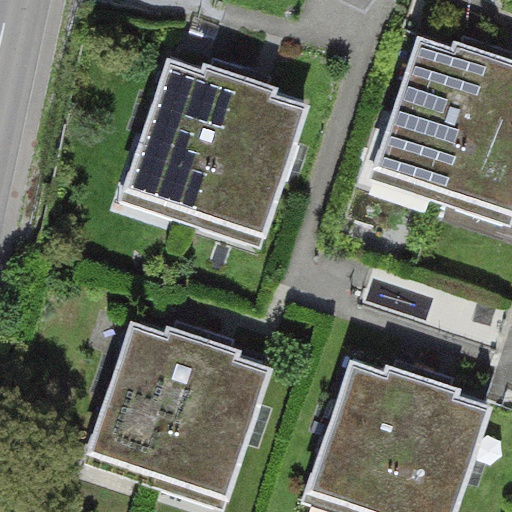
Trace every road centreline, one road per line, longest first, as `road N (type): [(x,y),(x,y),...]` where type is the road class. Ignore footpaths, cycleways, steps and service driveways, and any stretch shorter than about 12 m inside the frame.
road 1 (residential): [(366,44),(300,281),(345,308),(496,364)]
road 2 (residential): [(366,44),(225,14)]
